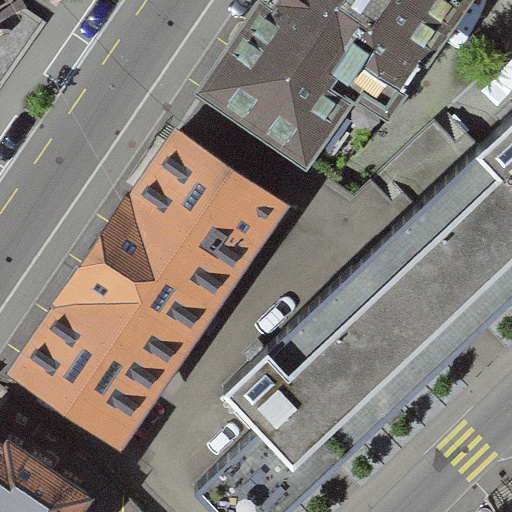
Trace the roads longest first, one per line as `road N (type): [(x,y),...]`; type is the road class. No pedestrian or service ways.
road 1 (secondary): [(159,0),(0,235)]
road 2 (tertiary): [(412,511),(511,415)]
